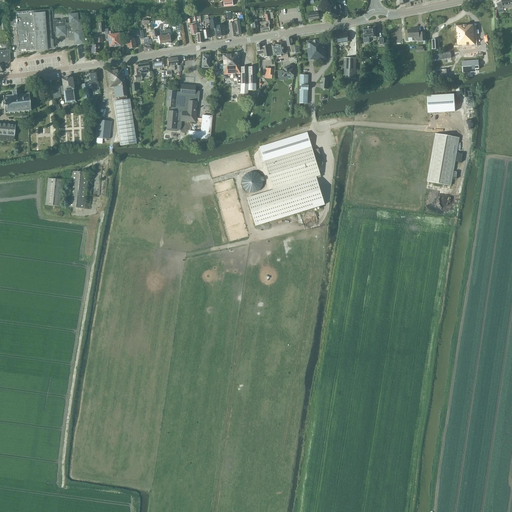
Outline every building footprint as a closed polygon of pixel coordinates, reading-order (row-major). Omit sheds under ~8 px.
[(502,3),(497,4),(498,10),(503,9),(511,7),(511,0),(505,0),(501,1),(502,3)] [(336,6),(335,1),(328,2),(329,7),(328,8),(328,12),(330,12),(330,15),(333,16),(335,15),(336,14),(336,11),(340,10),(342,9),(341,6),(339,5),(336,6)] [(318,12),(309,14),(310,20),(320,19),(319,13),(322,12),(321,7),(317,7),(318,12)] [(48,48),(49,48),(54,48),(53,39),(52,40),(50,10),(16,12),(16,17),(10,17),(10,27),(16,26),(18,50),(28,49),(36,48),(36,51),(48,50),(48,48)] [(270,20),(274,19),(273,12),(266,14),(266,13),(265,13),(266,22),(260,23),(262,32),(270,30),(269,26),(270,26),(269,22),(270,21),(270,20)] [(57,20),(53,20),(54,32),(56,32),(56,37),(65,36),(65,39),(74,38),(74,32),(83,31),(82,22),(78,22),(78,14),(68,15),(69,23),(66,23),(65,19),(61,19),(61,20),(58,20),(57,20)] [(216,27),(215,20),(209,21),(211,30),(215,29),(216,37),(217,37),(218,38),(221,38),(221,36),(225,36),(224,31),(225,31),(224,25),(216,27)] [(119,39),(123,38),(121,21),(113,22),(114,27),(115,27),(116,34),(109,35),(108,29),(104,29),(106,40),(109,39),(110,47),(120,46),(119,39)] [(234,23),(230,24),(229,26),(230,38),(236,37),(236,35),(241,35),(239,21),(234,22),(234,23)] [(189,27),(190,35),(198,33),(195,23),(189,25),(189,27)] [(474,25),(456,26),(457,46),(462,45),(462,46),(475,45),(474,25)] [(369,38),(376,37),(375,27),(363,28),(364,38),(363,38),(363,43),(369,43),(369,38)] [(412,39),(418,38),(418,41),(426,41),(426,32),(419,32),(418,28),(414,28),(414,29),(408,30),(408,37),(412,37),(412,39)] [(156,30),(151,31),(153,40),(159,39),(160,45),(170,43),(169,35),(170,35),(170,34),(170,33),(170,31),(170,30),(169,30),(167,30),(165,30),(164,30),(164,32),(161,33),(160,31),(157,31),(156,30)] [(83,31),(74,32),(74,38),(75,44),(84,44),(83,31)] [(134,37),(139,37),(138,31),(133,32),(133,35),(130,36),(130,39),(127,39),(128,49),(133,48),(133,47),(135,46),(134,37)] [(337,43),(348,41),(347,33),(336,34),(337,43)] [(102,43),(102,37),(96,37),(96,43),(95,43),(95,45),(91,46),(91,54),(100,54),(100,45),(99,45),(99,43),(102,43)] [(292,38),(286,39),(288,46),(290,46),(292,53),(296,53),(299,53),(299,49),(298,44),(293,45),(292,38)] [(144,44),(143,44),(144,52),(153,50),(151,39),(149,40),(144,41),(144,44)] [(314,61),(327,59),(324,39),(307,41),(309,60),(314,60),(314,61)] [(258,51),(257,51),(258,55),(264,54),(265,58),(270,57),(268,47),(263,47),(263,45),(261,45),(261,44),(257,44),(258,48),(257,48),(258,51)] [(272,46),(274,56),(277,55),(277,56),(281,56),(281,54),(284,54),(283,44),(279,44),(276,45),(272,46)] [(0,71),(2,71),(2,62),(10,61),(10,50),(0,50),(0,71)] [(450,52),(435,55),(437,61),(451,58),(450,52)] [(233,74),(233,79),(237,79),(237,84),(256,84),(255,67),(240,67),(239,53),(235,53),(222,54),(223,74),(233,74)] [(201,68),(209,68),(210,56),(202,55),(201,68)] [(167,67),(167,71),(166,71),(167,75),(172,75),(171,71),(175,70),(174,66),(178,66),(177,58),(168,59),(169,67),(167,67)] [(344,78),(356,79),(356,58),(344,58),(344,78)] [(163,59),(152,61),(153,69),(157,69),(160,68),(164,68),(163,59)] [(140,74),(150,72),(149,64),(138,65),(138,68),(136,68),(137,76),(140,75),(140,74)] [(293,69),(290,70),(289,67),(290,67),(284,68),(285,70),(282,71),(283,77),(294,75),(293,69)] [(447,77),(446,69),(440,70),(437,70),(437,68),(433,69),(434,77),(438,77),(438,76),(441,76),(441,77),(447,77)] [(123,69),(106,72),(109,88),(113,87),(113,88),(115,98),(117,98),(118,101),(125,100),(125,96),(127,96),(124,76),(128,75),(127,69),(123,70),(123,69)] [(89,80),(81,81),(82,87),(83,87),(88,87),(88,84),(93,84),(93,88),(99,88),(99,85),(98,71),(88,72),(89,80)] [(308,86),(308,75),(300,75),(300,85),(302,85),(301,90),(300,90),(300,103),(308,104),(308,90),(309,90),(309,86),(308,86)] [(72,78),(62,80),(63,86),(64,91),(64,95),(66,104),(76,102),(74,90),(74,89),(76,89),(76,86),(75,82),(74,83),(74,82),(73,82),(72,78)] [(167,131),(176,131),(177,131),(178,131),(179,130),(180,130),(180,129),(181,128),(181,127),(181,121),(195,122),(197,100),(199,100),(200,91),(195,91),(195,86),(180,84),(180,92),(167,91),(166,107),(171,107),(171,111),(168,111),(167,131)] [(248,85),(241,84),(240,94),(248,95),(248,85)] [(59,86),(52,87),(54,99),(61,98),(61,95),(64,95),(64,91),(63,86),(60,87),(59,86)] [(12,96),(3,97),(4,103),(1,103),(2,108),(4,108),(5,114),(31,111),(29,94),(20,95),(19,91),(11,92),(12,96)] [(455,112),(454,94),(427,96),(428,113),(455,112)] [(130,99),(125,100),(115,101),(114,102),(120,146),(136,143),(130,99)] [(446,114),(446,125),(456,124),(456,114),(446,114)] [(189,131),(188,141),(203,142),(203,141),(210,142),(212,116),(203,115),(201,132),(189,131)] [(97,120),(95,138),(109,139),(111,121),(97,120)] [(0,135),(2,135),(14,136),(15,125),(3,124),(0,124),(0,135)] [(308,134),(260,148),(273,190),(316,176),(317,179),(321,177),(318,166),(323,164),(319,149),(313,151),(308,134)] [(459,138),(436,135),(428,182),(451,186),(459,138)] [(69,208),(86,209),(89,173),(72,172),(69,208)] [(273,190),(247,198),(256,226),(325,205),(317,179),(316,176),(273,190)] [(48,178),(45,205),(61,206),(64,180),(48,178)]
